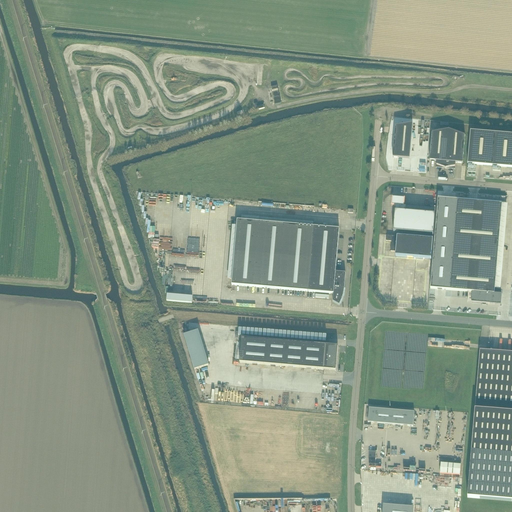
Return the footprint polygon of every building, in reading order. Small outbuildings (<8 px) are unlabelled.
[(277,86),(271,87),(275,105),(281,104),(277,86)] [(410,160),(413,124),(396,127),(393,158),(410,160)] [(446,169),(449,130),(432,134),(430,161),(437,162),(436,165),(445,169),(446,169)] [(449,130),(446,169),(455,167),(456,163),(463,164),(465,136),(449,130)] [(511,168),(511,135),(471,132),(468,165),(511,168)] [(393,198),(392,206),(396,206),(396,211),(395,211),(395,216),(393,229),(393,232),(398,232),(417,234),(434,235),(435,215),(405,212),(406,207),(403,207),(404,199),(393,198)] [(438,199),(431,289),(449,290),(473,292),(472,303),(501,305),(502,295),(494,294),(495,289),(502,204),(499,204),(499,203),(500,203),(500,201),(497,201),(497,203),(497,204),(457,200),(438,199)] [(163,204),(162,213),(172,214),(173,204),(163,204)] [(232,280),(232,286),(308,292),(310,292),(311,292),(321,293),(324,293),(324,294),(328,294),(334,294),(333,302),(336,304),(339,306),(340,305),(341,303),(341,302),(342,301),(342,300),(342,299),(343,295),(344,294),(344,293),(344,292),(344,291),(344,290),(346,273),(336,273),(336,271),(336,270),(337,257),(337,254),(339,231),(339,230),(336,229),(331,229),(314,227),(312,227),(259,223),(241,221),(237,221),(237,226),(232,280)] [(431,260),(433,240),(387,236),(386,242),(392,242),(391,252),(396,252),(395,257),(431,260)] [(195,303),(196,296),(190,296),(190,292),(170,290),(169,301),(195,303)] [(213,366),(203,331),(188,335),(198,370),(213,366)] [(271,341),(242,339),(240,363),(324,370),(324,369),(335,370),(337,348),(326,347),(326,346),(271,341)] [(471,452),(511,455),(511,353),(480,351),(471,452)] [(341,400),(342,395),(328,394),(328,397),(333,397),(332,402),(335,402),(336,399),(341,400)] [(511,455),(471,452),(468,498),(511,501),(511,455)] [(441,464),(440,474),(460,475),(461,465),(441,464)]
